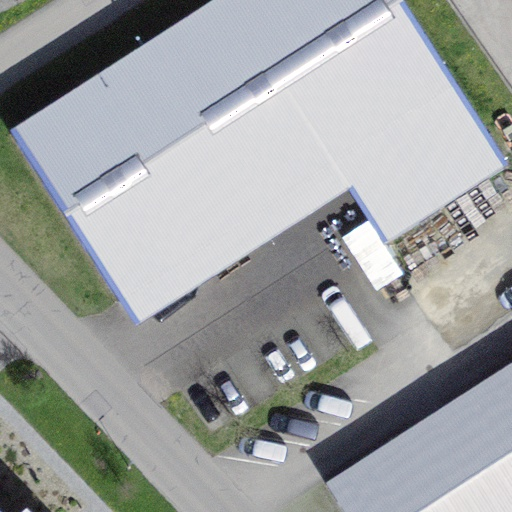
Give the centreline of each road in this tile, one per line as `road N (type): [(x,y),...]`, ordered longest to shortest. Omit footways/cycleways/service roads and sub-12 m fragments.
road 1 (unclassified): [(0,280),(221,511)]
road 2 (unclassified): [(105,0),(0,69)]
